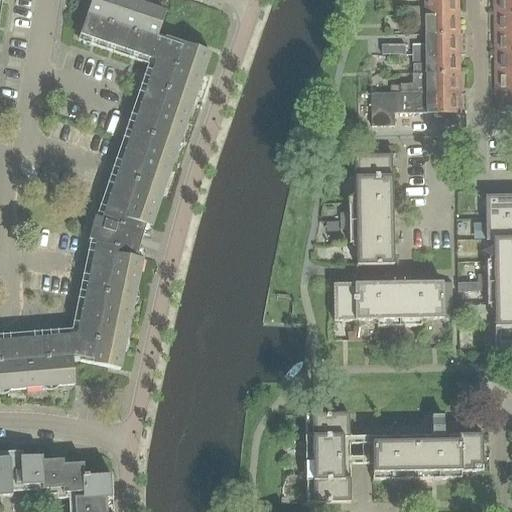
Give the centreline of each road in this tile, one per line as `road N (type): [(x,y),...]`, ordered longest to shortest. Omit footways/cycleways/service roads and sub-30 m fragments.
road 1 (residential): [(131,438),(191,187),(252,6)]
road 2 (residential): [(0,316),(10,306),(4,195),(27,124),(48,0)]
road 3 (residential): [(480,178),(472,0)]
road 4 (residential): [(0,421),(131,438)]
